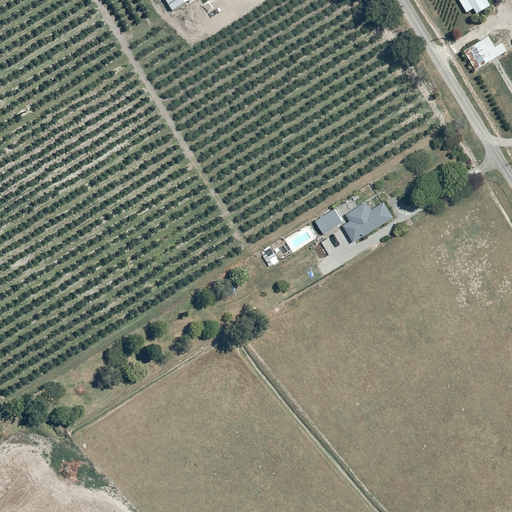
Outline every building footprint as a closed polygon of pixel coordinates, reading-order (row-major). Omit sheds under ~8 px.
[(165,0),(172,12),(192,0),(165,0)] [(490,7),(486,0),(458,0),(466,14),(474,10),(476,14),(490,7)] [(475,72),(507,52),(502,44),(496,48),(489,37),(464,53),(475,72)] [(344,227),(354,243),(393,219),(384,203),(370,211),(366,204),(345,216),(350,224),(344,227)] [(316,223),(323,235),(342,223),(335,211),(316,223)] [(280,260),(271,244),(262,249),(271,265),(280,260)]
